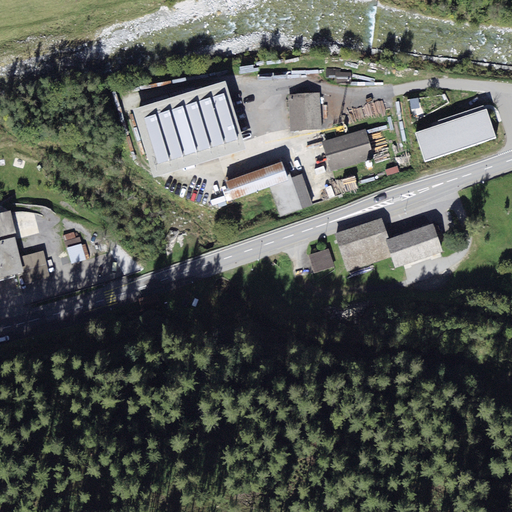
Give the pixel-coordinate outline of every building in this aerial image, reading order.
[(285,69),(258,69),(258,84),(285,84),(285,69)] [(225,82),(132,110),(153,178),(246,151),(225,82)] [(322,130),(319,92),(288,94),(291,132),(322,130)] [(415,134),(425,162),(495,138),(485,110),(415,134)] [(366,129),(321,141),(330,172),(374,159),(366,129)] [(270,187),(288,181),(287,179),(282,163),(280,159),(224,178),(227,186),(232,200),(270,187)] [(282,163),(287,179),(291,178),(285,162),(282,163)] [(349,170),(345,172),(347,178),(329,185),(335,199),(357,191),(349,170)] [(313,206),(302,174),(291,178),(287,179),(288,181),(270,187),(281,217),(313,206)] [(227,202),(232,200),(227,186),(222,187),(227,202)] [(0,241),(15,238),(15,240),(18,239),(11,213),(11,211),(0,213),(0,241)] [(21,212),(11,213),(18,239),(39,234),(34,213),(21,212)] [(347,273),(391,258),(395,269),(443,252),(433,224),(388,239),(381,218),(334,234),(347,273)] [(62,236),(64,242),(76,239),(74,232),(62,236)] [(0,280),(15,277),(14,275),(22,273),(24,272),(20,257),(15,240),(15,238),(0,241),(0,280)] [(64,242),(67,249),(81,244),(79,238),(76,239),(64,242)] [(81,246),(81,244),(67,249),(72,265),(86,260),(81,246)] [(81,246),(86,260),(91,259),(86,244),(81,246)] [(328,249),(308,256),(314,274),(335,267),(328,249)] [(44,251),(20,257),(24,272),(22,273),(25,284),(51,278),(44,251)]
